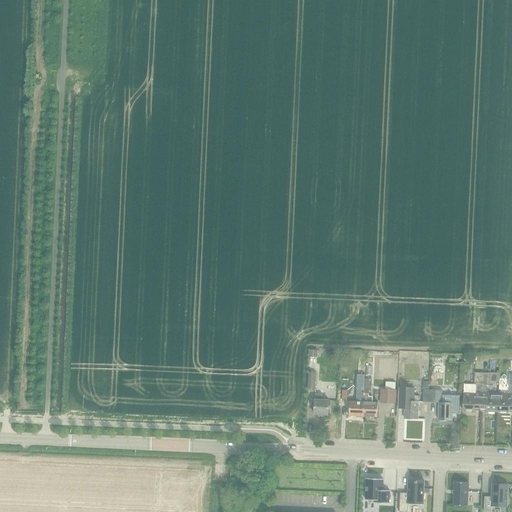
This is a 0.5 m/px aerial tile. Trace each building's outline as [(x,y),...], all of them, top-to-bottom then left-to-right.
[(366,377),(374,379),(376,370),(368,368),(366,377)] [(474,409),(481,409),(482,372),(474,372),(474,384),(464,383),(463,391),(462,410),(474,411),(474,409)] [(482,372),(481,409),(486,409),(485,411),(497,412),(498,393),(486,393),(487,385),(489,385),(489,372),(482,372)] [(498,393),(497,412),(509,412),(509,410),(511,410),(511,373),(509,373),(508,386),(511,386),(510,393),(498,393)] [(349,415),(363,416),(365,379),(357,378),(357,385),(357,401),(350,401),(349,415)] [(365,379),(363,416),(377,417),(378,402),(372,402),(373,397),(368,396),(369,391),(371,391),(372,379),(365,379)] [(404,408),(404,418),(418,419),(419,402),(419,396),(414,396),(414,388),(399,387),(398,408),(404,408)] [(380,390),(380,402),(395,403),(396,390),(380,390)] [(429,390),(428,402),(434,402),(438,402),(438,420),(451,420),(452,413),(459,413),(460,395),(442,395),(442,390),(435,390),(429,390)] [(328,415),(329,400),(322,400),(322,394),(316,394),(315,400),(314,414),(328,415)] [(383,476),(366,476),(365,497),(374,497),(374,500),(389,500),(390,488),(383,487),(383,476)] [(426,481),(410,480),(410,493),(402,493),(401,511),(409,511),(410,503),(425,503),(426,481)] [(501,482),(492,481),(492,497),(485,497),(484,511),(492,511),(492,506),(507,506),(508,485),(501,484),(501,482)] [(454,482),(453,505),(467,505),(468,483),(454,482)]
